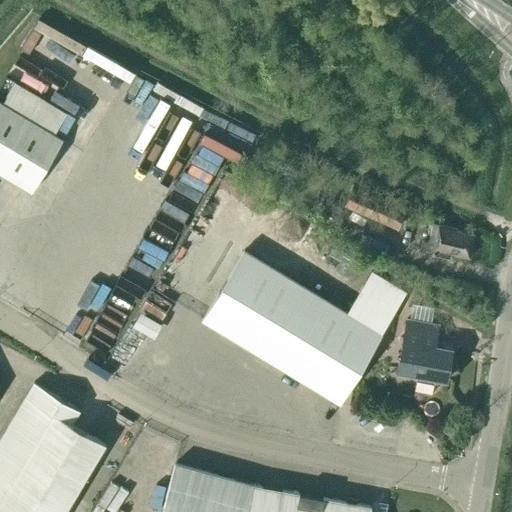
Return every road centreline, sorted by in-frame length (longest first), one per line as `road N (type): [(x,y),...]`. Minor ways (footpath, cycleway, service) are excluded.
road 1 (unclassified): [(0,316),(120,390),(202,428),(483,484)]
road 2 (secondary): [(483,484),(511,293)]
